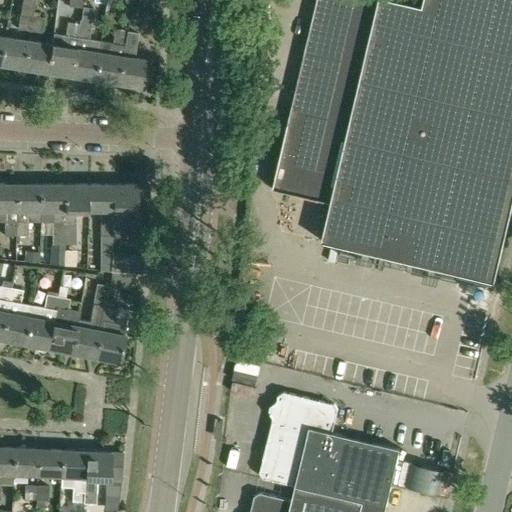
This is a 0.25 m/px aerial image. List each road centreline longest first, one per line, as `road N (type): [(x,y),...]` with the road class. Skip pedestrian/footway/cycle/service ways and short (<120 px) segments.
road 1 (tertiary): [(162,511),(204,143)]
road 2 (residential): [(204,143),(0,135)]
road 3 (tertiary): [(204,143),(216,0)]
